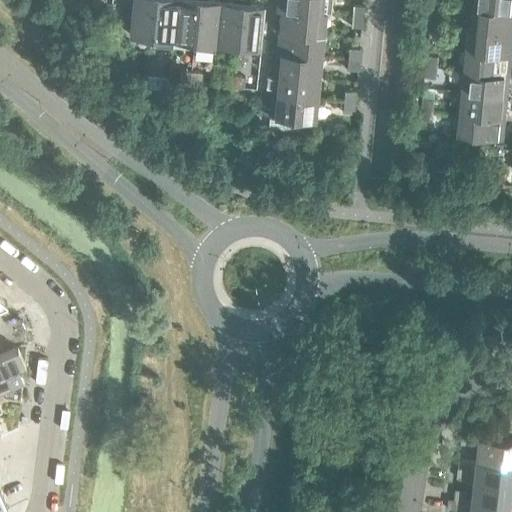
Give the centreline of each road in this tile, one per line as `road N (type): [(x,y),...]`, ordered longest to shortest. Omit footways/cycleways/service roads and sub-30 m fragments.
road 1 (residential): [(39,511),(65,319),(54,290),(0,246)]
road 2 (tertiary): [(232,230),(0,54)]
road 3 (tertiary): [(0,79),(205,258)]
road 4 (tertiary): [(511,251),(402,238),(300,250)]
road 5 (tertiary): [(307,289),(359,279),(511,297)]
road 6 (residential): [(412,511),(435,414),(473,376),(511,359)]
road 7 (tertiary): [(226,323),(203,511)]
road 8 (tertiary): [(248,511),(264,421),(266,330)]
